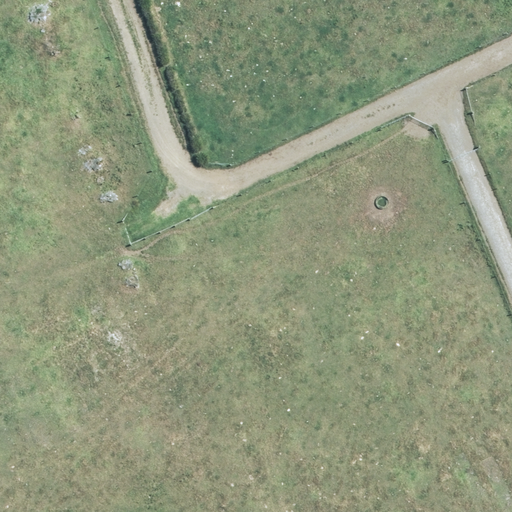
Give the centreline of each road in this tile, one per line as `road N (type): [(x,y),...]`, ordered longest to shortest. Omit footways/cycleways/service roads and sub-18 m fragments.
road 1 (track): [(511,50),(255,167),(177,166),(116,0)]
road 2 (track): [(440,83),(511,256)]
